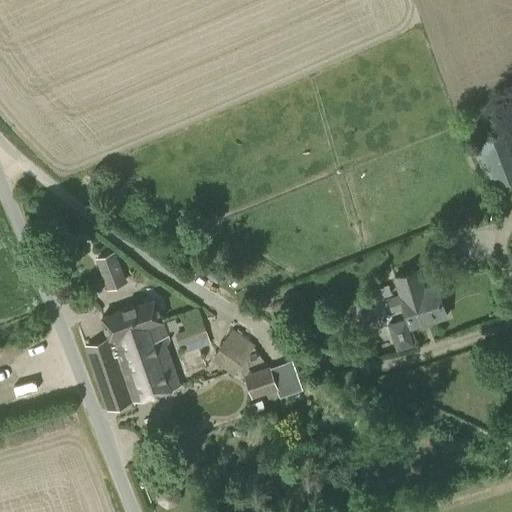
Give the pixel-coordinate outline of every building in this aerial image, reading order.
[(489,190),(511,181),(511,153),(504,133),(472,145),(489,190)] [(114,251),(95,258),(107,289),(126,282),(114,251)] [(422,288),(416,269),(393,276),(399,295),(387,299),(390,310),(402,306),(409,327),(445,316),(435,284),(422,288)] [(164,324),(155,299),(104,316),(111,338),(85,346),(107,410),(180,385),(163,337),(168,336),(164,324)] [(201,324),(174,334),(174,336),(179,348),(206,338),(201,324)] [(234,374),(255,344),(232,328),(211,358),(234,374)] [(252,397),(278,388),(271,368),(270,366),(244,375),(252,397)]
